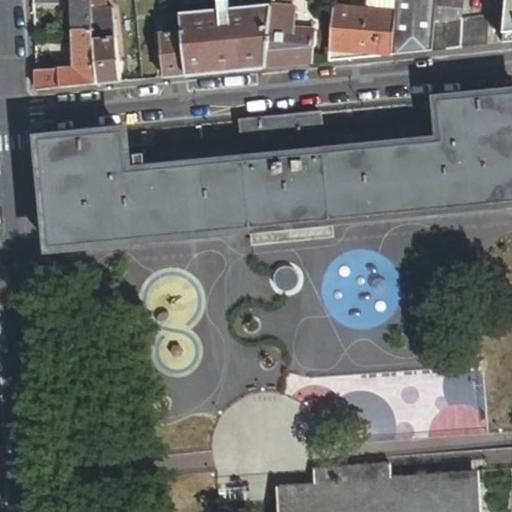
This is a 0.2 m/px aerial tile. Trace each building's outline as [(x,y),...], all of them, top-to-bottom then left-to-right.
[(71,0),(73,32),(94,32),(94,30),(92,0),(71,0)] [(108,0),(103,0),(94,0),(92,0),(94,30),(113,29),(112,8),(109,8),(108,0)] [(221,0),(218,0),(220,13),(232,12),(231,0),(221,0)] [(368,0),(368,10),(396,12),(396,0),(368,0)] [(396,0),(396,12),(398,12),(394,55),(433,50),(437,0),(396,0)] [(437,0),(433,50),(489,44),(492,14),(464,17),(465,0),(437,0)] [(511,0),(505,0),(502,33),(511,31),(511,0)] [(220,13),(181,17),(183,33),(187,76),(224,72),(266,68),(270,27),(271,17),(271,8),(232,12),(220,13)] [(331,32),(329,61),(336,61),(341,8),(334,8),(331,32)] [(336,61),(392,55),(396,12),(368,10),(341,8),(336,61)] [(271,17),(270,27),(284,28),(285,18),(271,17)] [(284,28),(270,27),(266,68),(312,63),(315,30),(284,28)] [(94,30),(94,32),(94,42),(114,40),(113,29),(94,30)] [(329,61),(331,32),(315,30),(312,63),(329,61)] [(73,32),(75,71),(94,70),(95,70),(94,42),(94,32),(73,32)] [(187,76),(183,33),(161,35),(164,79),(187,76)] [(94,42),(95,70),(96,85),(122,83),(120,40),(114,40),(94,42)] [(37,73),(50,72),(50,63),(37,64),(37,73)] [(75,71),(50,72),(37,73),(38,92),(95,86),(94,70),(75,71)] [(511,94),(439,101),(441,121),(423,123),(322,133),(321,113),(241,121),(243,141),(144,151),(146,172),(127,174),(125,147),(123,133),(39,141),(52,248),(252,228),(254,245),(333,237),(331,221),(511,202),(511,94)] [(144,151),(144,145),(125,147),(127,174),(146,172),(144,151)] [(477,511),(476,484),(389,491),(387,465),(307,471),(309,496),(270,499),(271,511),(477,511)]
